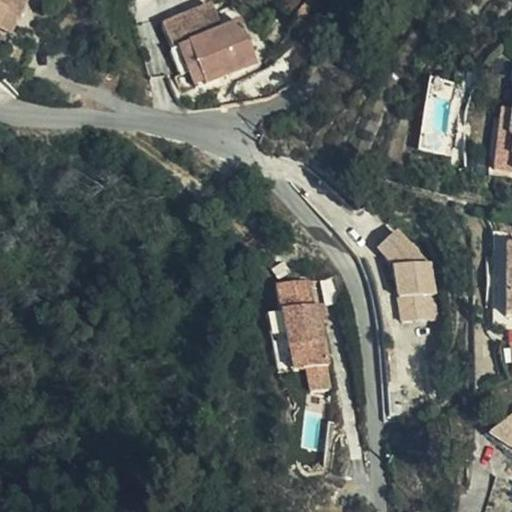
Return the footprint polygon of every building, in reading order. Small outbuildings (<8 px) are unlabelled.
[(32,0),(0,0),(0,26),(16,34),(32,0)] [(213,3),(163,23),(174,49),(169,51),(181,81),(201,73),(206,84),(260,62),(243,20),(223,28),(213,3)] [(455,154),(456,83),(423,83),(422,154),(455,154)] [(399,226),(375,250),(393,268),(401,322),(441,316),(432,261),(399,226)] [(334,367),(321,290),(306,280),(276,284),(290,356),(297,354),(301,372),(305,398),(334,393),(330,368),(334,367)] [(294,373),(301,372),(297,354),(290,356),(294,373)] [(511,433),(508,422),(503,416),(483,439),(511,462),(511,433)]
